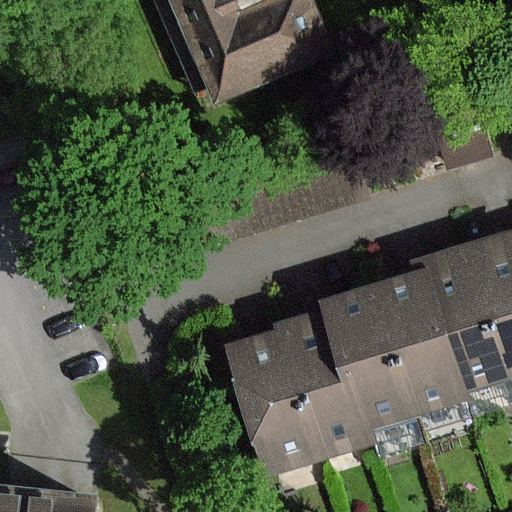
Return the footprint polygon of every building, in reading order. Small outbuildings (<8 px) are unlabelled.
[(312,0),(165,0),(203,91),(328,40),(312,0)] [(357,134),(312,171),(338,203),(384,166),(357,134)] [(511,230),(469,243),(493,321),(510,379),(511,378),(511,230)] [(510,379),(493,321),(469,243),(424,257),(428,268),(448,334),(465,392),(510,379)] [(396,351),(417,416),(469,400),(465,392),(448,334),(428,268),(374,284),(396,351)] [(417,416),(396,351),(374,284),(318,301),(322,313),(340,369),(360,434),(370,431),(417,416)] [(360,434),(340,369),(322,313),(271,329),(294,399),(314,464),(374,445),(370,431),(360,434)] [(294,399),(271,329),(222,345),(264,480),(314,464),(294,399)] [(88,511),(90,501),(0,491),(0,511),(88,511)]
